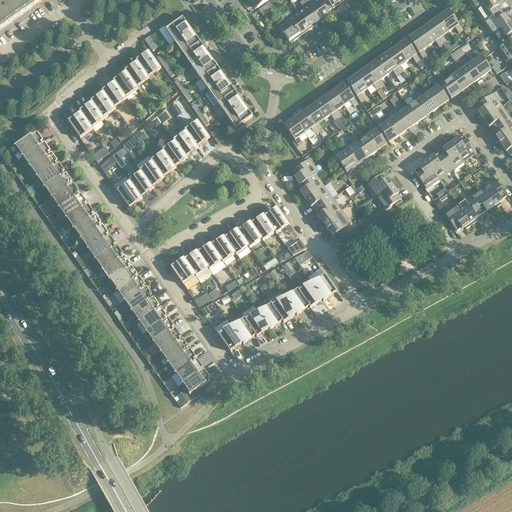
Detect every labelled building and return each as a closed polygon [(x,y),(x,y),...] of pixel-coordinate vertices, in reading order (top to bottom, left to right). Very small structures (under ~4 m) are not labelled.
[(0,0),(0,30),(42,0),(0,0)] [(249,0),(248,1),(252,6),(253,5),(256,9),(269,0),(249,0)] [(326,0),(316,0),(311,3),(309,0),(304,0),(304,1),(319,22),(321,20),(322,21),(330,16),(327,12),(322,6),(328,2),(326,0)] [(342,0),(341,0),(326,0),(328,2),(322,6),(327,12),(332,9),(333,9),(340,4),(339,2),(342,0)] [(466,0),(469,5),(470,4),(475,11),(490,0),(466,0)] [(498,2),(496,0),(490,0),(475,11),(480,18),(479,19),(483,24),(501,11),(497,7),(498,6),(496,3),(498,2)] [(319,22),(304,1),(300,4),(304,9),(298,13),(310,30),(317,25),(316,24),(319,22)] [(274,9),(270,3),(259,11),(263,16),(274,9)] [(504,16),(501,11),(483,24),(487,29),(492,35),(511,21),(509,17),(507,18),(505,15),(504,16)] [(288,12),(284,15),(299,36),(302,34),(303,35),(310,30),(298,13),(292,17),(288,12)] [(459,26),(449,12),(446,14),(445,13),(438,18),(448,33),(455,28),(459,34),(463,31),(459,26)] [(299,36),(284,15),(280,17),(284,23),(278,27),(277,25),(272,29),(279,40),(284,36),(290,44),(297,39),(296,37),(299,36)] [(191,31),(182,18),(172,25),(171,23),(171,22),(163,27),(174,43),(191,31)] [(448,33),(438,18),(431,23),(432,24),(429,26),(443,45),(446,43),(442,37),(448,33)] [(511,21),(492,35),(497,42),(496,43),(500,48),(511,39),(511,21)] [(443,45),(429,26),(426,28),(425,27),(418,32),(429,47),(435,42),(439,48),(443,45)] [(200,43),(191,31),(174,43),(183,55),(200,43)] [(429,47),(418,32),(412,37),(412,38),(409,40),(423,60),(427,57),(423,51),(429,47)] [(472,32),(468,35),(471,40),(476,37),(472,32)] [(158,49),(150,37),(144,41),(153,53),(158,49)] [(511,39),(500,48),(499,48),(504,56),(502,57),(506,63),(511,58),(511,39)] [(416,56),(406,42),(403,44),(402,43),(396,48),(406,63),(412,58),(416,64),(420,61),(416,56)] [(208,55),(200,43),(183,55),(191,67),(208,55)] [(447,43),(443,46),(445,49),(448,53),(449,54),(453,51),(447,43)] [(406,63),(396,48),(389,53),(389,54),(386,56),(400,75),(404,73),(400,67),(406,63)] [(477,60),(470,64),(481,79),(491,71),(476,51),(472,54),(477,60)] [(161,69),(149,52),(136,61),(149,80),(149,79),(148,78),(161,69)] [(217,68),(208,55),(191,67),(200,80),(217,68)] [(160,56),(157,58),(164,68),(167,66),(160,56)] [(400,75),(386,56),(383,58),(383,57),(376,62),(386,77),(392,72),(397,78),(400,75)] [(149,80),(136,61),(135,61),(136,63),(125,71),(138,90),(138,89),(137,88),(149,80)] [(386,77),(376,62),(369,67),(370,68),(367,70),(381,89),(384,87),(380,81),(386,77)] [(460,62),(456,65),(471,86),(481,79),(470,64),(464,68),(460,62)] [(471,86),(456,65),(453,68),(457,73),(451,78),(461,92),(471,86)] [(174,76),(167,66),(164,68),(171,78),(174,76)] [(226,80),(217,68),(200,80),(209,92),(226,80)] [(381,89),(367,70),(364,72),(363,71),(356,76),(367,90),(373,86),(377,92),(381,89)] [(138,90),(125,71),(124,72),(125,73),(113,81),(126,100),(127,100),(126,98),(138,90)] [(367,90),(356,76),(350,80),(350,81),(347,84),(356,98),(357,97),(361,103),(365,100),(361,95),(367,90)] [(441,85),(450,99),(451,100),(461,92),(451,78),(445,82),(441,76),(437,79),(441,85)] [(235,92),(226,80),(209,92),(217,104),(235,92)] [(126,100),(113,81),(113,82),(114,83),(102,91),(115,110),(114,108),(126,100)] [(177,81),(174,83),(181,93),(184,91),(177,81)] [(434,90),(428,94),(438,109),(448,101),(438,87),(434,81),(430,84),(434,90)] [(354,99),(344,86),(341,88),(340,87),(333,92),(344,107),(350,102),(354,108),(358,105),(354,99)] [(115,110),(102,91),(101,92),(102,93),(91,102),(104,120),(103,118),(115,110)] [(191,101),(184,91),(181,93),(188,103),(191,101)] [(243,104),(235,92),(217,104),(226,117),(243,104)] [(344,107),(333,92),(327,97),(327,98),(324,100),(338,119),(342,117),(338,111),(344,107)] [(418,92),(414,95),(428,115),(438,109),(428,94),(422,98),(418,92)] [(493,94),(475,107),(478,112),(477,112),(479,115),(477,117),(481,122),(501,108),(496,101),(497,100),(493,94)] [(428,115),(414,95),(410,98),(414,103),(408,108),(419,122),(428,115)] [(338,119),(324,100),(321,102),(321,101),(314,106),(324,120),(330,116),(334,122),(338,119)] [(104,120),(91,102),(90,102),(91,103),(79,112),(93,130),(92,128),(104,120)] [(174,104),(170,107),(173,112),(178,109),(174,104)] [(252,117),(243,104),(226,117),(237,132),(244,127),(244,126),(242,124),(252,117)] [(195,105),(191,108),(198,118),(202,115),(195,105)] [(324,120),(314,106),(307,110),(308,111),(305,113),(318,133),(322,130),(318,125),(324,120)] [(398,106),(394,109),(409,129),(419,122),(408,108),(402,112),(398,106)] [(378,107),(371,112),(374,115),(380,111),(378,107)] [(506,115),(501,108),(481,122),(485,127),(487,125),(489,128),(490,127),(493,132),(510,119),(507,114),(506,115)] [(409,129),(394,109),(391,111),(395,117),(389,122),(399,136),(409,129)] [(93,130),(79,112),(80,113),(68,122),(80,139),(93,130)] [(165,113),(158,117),(163,124),(169,119),(165,113)] [(318,133),(305,113),(302,116),(301,115),(294,119),(304,134),(311,130),(315,136),(318,133)] [(209,125),(202,115),(198,118),(205,128),(209,125)] [(304,134),(294,119),(287,124),(288,125),(285,128),(294,141),(298,147),(302,144),(298,138),(304,134)] [(511,121),(510,119),(493,132),(496,136),(495,137),(497,140),(495,141),(498,146),(511,136),(511,121)] [(157,120),(152,123),(155,128),(160,125),(157,120)] [(378,129),(388,142),(389,143),(399,136),(389,122),(383,126),(378,120),(374,123),(379,129),(378,129)] [(209,139),(197,122),(185,131),(198,149),(197,147),(209,139)] [(372,133),(366,138),(376,152),(386,145),(376,130),(376,131),(372,125),(368,128),(372,133)] [(215,129),(209,133),(218,145),(223,141),(215,129)] [(198,149),(185,131),(184,131),(185,132),(174,141),(187,159),(186,157),(198,149)] [(20,144),(18,141),(14,144),(16,147),(15,147),(15,148),(16,147),(23,157),(22,158),(42,144),(41,142),(42,141),(42,140),(37,132),(20,144)] [(121,133),(116,136),(121,142),(125,139),(121,133)] [(142,133),(135,138),(138,143),(145,138),(142,133)] [(355,136),(352,139),(366,159),(376,152),(366,138),(359,142),(355,136)] [(511,136),(498,146),(502,151),(504,150),(506,153),(507,152),(510,157),(511,155),(511,136)] [(454,139),(449,143),(463,162),(470,157),(470,158),(476,154),(463,137),(456,142),(454,139)] [(134,138),(129,142),(133,147),(138,144),(134,138)] [(366,159),(352,139),(348,141),(352,147),(346,151),(356,166),(366,159)] [(116,140),(110,144),(114,149),(119,145),(116,140)] [(187,159),(174,141),(173,141),(174,142),(162,151),(175,169),(176,169),(175,167),(187,159)] [(50,150),(44,143),(42,144),(22,158),(23,158),(30,167),(29,168),(49,154),(48,152),(49,151),(50,151),(50,150)] [(463,162),(449,143),(444,146),(446,149),(439,154),(451,172),(456,168),(456,167),(463,162)] [(112,157),(121,170),(126,166),(121,159),(127,154),(124,149),(112,157)] [(336,159),(346,173),(356,166),(346,151),(340,156),(336,150),(332,153),(336,159)] [(175,169),(162,151),(163,153),(151,161),(164,179),(163,178),(175,169)] [(57,161),(51,153),(49,154),(29,168),(30,169),(31,168),(38,178),(37,178),(37,179),(57,165),(55,163),(57,162),(57,161)] [(451,172),(439,154),(431,159),(429,156),(424,160),(438,180),(445,175),(446,176),(451,172)] [(111,157),(100,167),(104,173),(117,164),(111,157)] [(309,160),(292,173),(295,177),(294,178),(296,181),(294,182),(298,187),(315,175),(316,175),(318,174),(312,166),(313,166),(309,160)] [(438,180),(424,160),(419,163),(421,166),(414,172),(426,189),(432,185),(431,184),(438,180)] [(164,179),(151,161),(150,161),(151,163),(140,171),(153,190),(153,189),(152,188),(164,179)] [(64,171),(59,163),(57,165),(37,179),(38,178),(45,188),(44,189),(64,175),(63,173),(64,172),(64,171)] [(153,190),(140,171),(139,171),(140,173),(128,181),(141,200),(142,199),(141,198),(153,190)] [(71,181),(66,174),(64,175),(44,189),(45,188),(52,198),(51,199),(71,185),(70,183),(71,182),(71,181)] [(383,174),(365,187),(367,189),(369,192),(370,192),(375,199),(395,185),(391,180),(389,181),(387,178),(386,179),(383,174)] [(319,180),(316,175),(315,175),(298,187),(301,192),(300,192),(302,195),(300,197),(303,202),(323,188),(318,181),(319,180)] [(489,184),(482,189),(496,209),(501,205),(499,204),(502,202),(501,201),(506,197),(494,179),(488,183),(489,184)] [(141,200),(128,181),(129,183),(117,191),(129,209),(141,200)] [(79,192),(73,184),(71,185),(51,199),(52,199),(59,209),(58,209),(58,210),(78,195),(77,194),(78,193),(79,192)] [(364,185),(355,191),(358,195),(367,189),(365,187),(364,185)] [(398,190),(395,185),(375,199),(380,206),(379,206),(383,212),(401,200),(397,195),(398,194),(396,191),(398,190)] [(328,195),(323,188),(303,202),(307,207),(309,205),(311,208),(312,207),(315,212),(333,199),(329,194),(328,195)] [(496,209),(482,189),(475,194),(474,193),(469,197),(481,215),(486,212),(486,213),(489,211),(490,213),(496,209)] [(86,202),(80,194),(78,196),(78,195),(58,210),(59,210),(60,209),(67,219),(66,220),(86,206),(84,204),(86,203),(86,202)] [(481,215),(469,197),(463,201),(464,202),(457,207),(471,226),(476,223),(475,221),(477,219),(477,218),(481,215)] [(336,205),(333,199),(315,212),(318,216),(317,217),(319,220),(317,221),(321,226),(340,212),(335,205),(336,205)] [(439,201),(435,204),(439,210),(444,207),(439,201)] [(93,212),(88,204),(86,206),(66,220),(67,219),(74,229),(73,230),(93,216),(92,214),(93,213),(93,212)] [(471,226),(457,207),(450,211),(449,210),(444,214),(456,232),(461,229),(462,230),(465,228),(466,230),(471,226)] [(289,225),(277,208),(265,217),(264,215),(263,216),(276,234),(289,225)] [(345,219),(340,212),(321,226),(324,231),(326,230),(328,233),(329,232),(332,237),(350,224),(346,219),(345,219)] [(100,223),(95,215),(93,216),(73,230),(73,231),(74,230),(81,240),(80,240),(80,241),(100,227),(99,225),(100,224),(100,223),(101,223),(100,223)] [(276,234),(263,216),(251,224),(250,223),(263,241),(275,233),(276,235),(276,234)] [(263,241),(250,223),(238,231),(237,230),(250,249),(261,240),(263,242),(263,241)] [(108,233),(102,225),(100,227),(80,241),(81,241),(82,240),(88,250),(87,251),(88,251),(108,237),(106,235),(108,234),(108,233)] [(62,229),(56,233),(61,239),(66,235),(62,229)] [(250,249),(237,230),(225,238),(224,237),(223,237),(236,256),(248,248),(249,249),(250,249)] [(115,243),(110,236),(108,237),(88,251),(89,250),(96,260),(95,261),(115,247),(113,245),(115,244),(115,243)] [(236,256),(223,237),(211,246),(210,244),(210,245),(223,263),(235,255),(236,256)] [(287,250),(292,257),(306,250),(299,241),(287,250)] [(223,263),(210,245),(198,253),(197,252),(210,270),(221,262),(222,263),(223,263)] [(122,254),(117,246),(115,247),(95,261),(96,261),(103,271),(102,271),(102,272),(122,257),(121,256),(122,255),(122,254)] [(210,270),(197,252),(185,260),(184,259),(183,259),(196,278),(208,269),(209,271),(210,270)] [(311,257),(307,252),(294,260),(299,266),(311,257)] [(130,264),(124,256),(122,258),(122,257),(102,272),(103,271),(110,281),(109,282),(129,268),(128,266),(129,265),(130,264)] [(196,278),(183,259),(171,268),(183,285),(195,276),(196,278)] [(288,263),(283,267),(287,273),(293,270),(288,263)] [(137,274),(131,266),(129,268),(109,282),(110,282),(111,281),(117,291),(117,292),(137,278),(135,276),(136,275),(137,275),(137,274)] [(254,269),(249,272),(253,278),(258,274),(254,269)] [(274,271),(269,274),(273,279),(278,276),(274,271)] [(336,293),(324,275),(312,284),(311,283),(310,283),(324,301),(336,293)] [(144,284),(139,277),(137,278),(117,292),(118,292),(125,302),(124,302),(144,288),(142,286),(144,286),(144,285),(144,284)] [(324,301),(310,283),(299,291),(298,290),(297,290),(310,309),(322,300),(323,302),(324,301)] [(151,295),(146,287),(144,289),(144,288),(124,302),(124,303),(125,302),(132,312),(131,312),(131,313),(151,299),(150,297),(151,296),(151,295)] [(310,309),(297,290),(285,298),(284,297),(297,316),(309,308),(310,309)] [(207,296),(196,303),(200,309),(212,302),(207,296)] [(227,297),(221,300),(224,305),(230,301),(227,297)] [(297,316),(284,297),(272,306),(271,304),(271,305),(284,323),(296,315),(297,316)] [(159,305),(153,298),(151,299),(131,313),(132,313),(132,312),(139,322),(138,323),(139,323),(158,309),(157,307),(158,306),(159,306),(159,305)] [(216,310),(212,305),(201,311),(205,317),(216,310)] [(284,323),(271,305),(259,313),(258,312),(257,312),(270,330),(282,322),(283,324),(284,323)] [(166,316),(161,308),(159,309),(158,309),(139,323),(140,323),(147,333),(146,333),(146,334),(166,320),(164,318),(166,317),(166,316)] [(270,330),(257,312),(245,320),(244,319),(257,338),(269,329),(270,331),(270,330)] [(173,326),(168,318),(166,320),(146,334),(147,333),(154,343),(153,344),(173,330),(172,328),(173,327),(173,326)] [(257,338),(244,319),(232,327),(231,326),(244,345),(255,336),(257,338)] [(244,345),(231,326),(218,335),(230,352),(242,344),(243,345),(244,345)] [(180,336),(175,329),(173,330),(153,344),(154,343),(161,353),(160,354),(180,340),(179,338),(180,337),(181,337),(181,336),(180,336)] [(188,346),(182,339),(180,340),(160,354),(161,354),(168,364),(167,364),(168,364),(188,350),(186,349),(187,348),(188,347),(188,346)] [(195,357),(190,349),(188,351),(188,350),(168,364),(168,365),(169,364),(176,374),(175,375),(195,361),(193,359),(195,358),(195,357)] [(149,354),(144,357),(148,363),(153,359),(149,354)] [(202,367),(197,359),(195,361),(175,375),(176,374),(183,384),(182,385),(202,371),(201,369),(202,368),(202,367)] [(209,377),(204,370),(202,371),(182,385),(183,385),(190,394),(189,395),(190,396),(191,395),(192,398),(197,394),(195,392),(210,382),(208,379),(209,379),(209,378),(210,378),(209,377)] [(184,393),(175,399),(180,406),(188,400),(184,393)]
